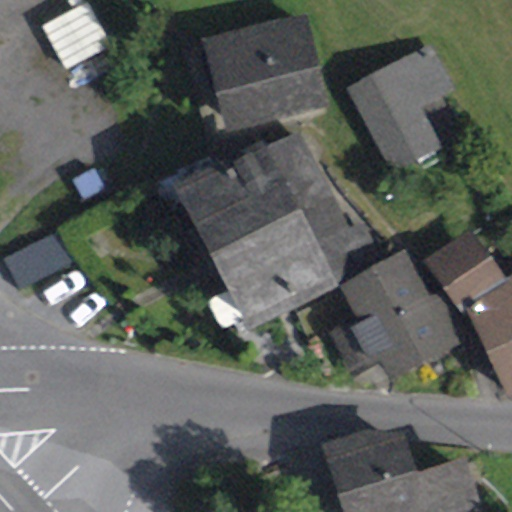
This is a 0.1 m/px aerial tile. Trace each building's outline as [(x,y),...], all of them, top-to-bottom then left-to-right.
[(70,77),(117,54),(96,12),(49,34),(70,77)] [(226,87),(234,123),(326,102),(307,24),(216,46),(217,49),(226,87)] [(211,90),(226,87),(217,49),(202,52),(211,90)] [(411,108),(446,89),(427,54),(392,73),(411,108)] [(355,93),(397,171),(434,151),(411,108),(392,73),(355,93)] [(379,260),(365,234),(347,243),(295,142),(187,199),(200,223),(235,292),(253,325),(379,260)] [(226,297),(235,292),(200,223),(190,229),(226,297)] [(5,263),(20,291),(79,260),(65,232),(5,263)] [(434,267),(468,312),(500,296),(478,259),(471,263),(460,249),(434,267)] [(381,358),(390,377),(463,337),(448,311),(440,304),(426,310),(399,261),(348,291),(366,328),(341,340),(356,370),(381,358)] [(511,289),(500,296),(468,312),(510,395),(511,394),(511,289)] [(405,451),(400,452),(397,443),(371,441),(330,451),(350,511),(454,511),(472,506),(460,468),(416,482),(405,451)]
